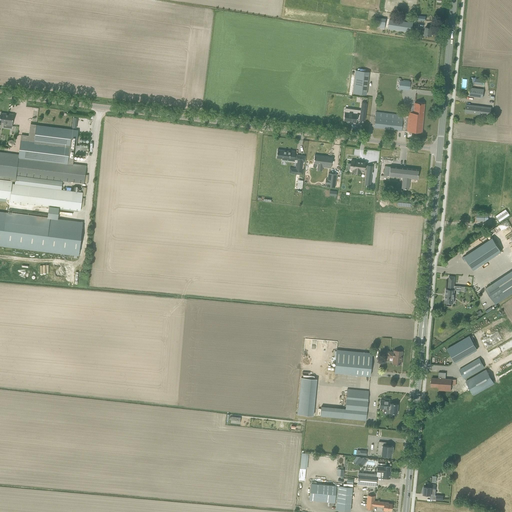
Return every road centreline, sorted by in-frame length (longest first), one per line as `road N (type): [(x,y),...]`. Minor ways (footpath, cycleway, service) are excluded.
road 1 (unclassified): [(439,148),(0,95)]
road 2 (tertiary): [(423,322),(439,148)]
road 3 (tertiary): [(406,511),(421,345)]
road 4 (tertiary): [(439,148),(453,0)]
